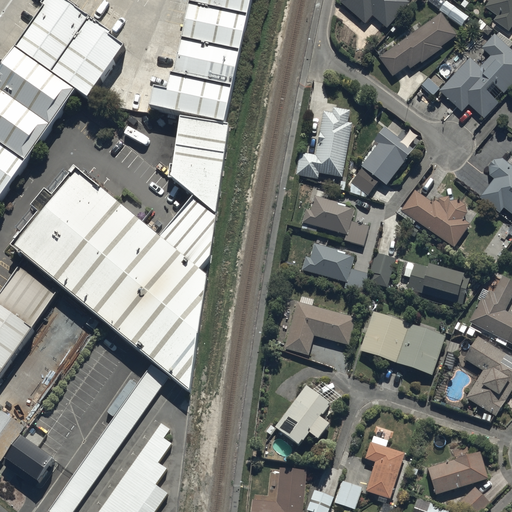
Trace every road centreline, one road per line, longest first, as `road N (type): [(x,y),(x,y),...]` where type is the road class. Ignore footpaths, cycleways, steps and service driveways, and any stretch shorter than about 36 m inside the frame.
road 1 (residential): [(339,446),(357,400),(376,393),(511,440)]
road 2 (residential): [(449,146),(329,57),(322,39),(328,0)]
